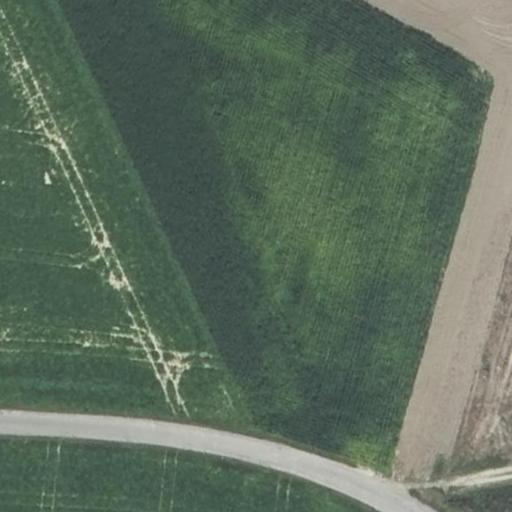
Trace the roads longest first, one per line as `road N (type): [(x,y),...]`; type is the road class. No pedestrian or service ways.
road 1 (tertiary): [(0,419),(115,422),(259,441),(400,511)]
road 2 (track): [(511,466),(355,489)]
